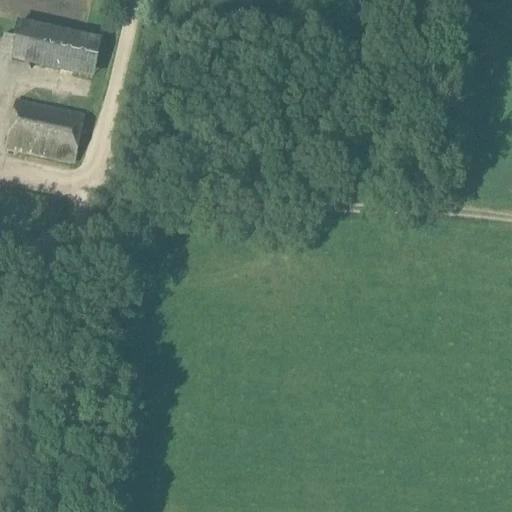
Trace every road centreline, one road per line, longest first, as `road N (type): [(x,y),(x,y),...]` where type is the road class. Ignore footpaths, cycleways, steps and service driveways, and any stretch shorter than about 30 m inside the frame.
road 1 (track): [(130,0),(101,146),(89,164),(55,511)]
road 2 (track): [(89,164),(202,197),(511,220)]
